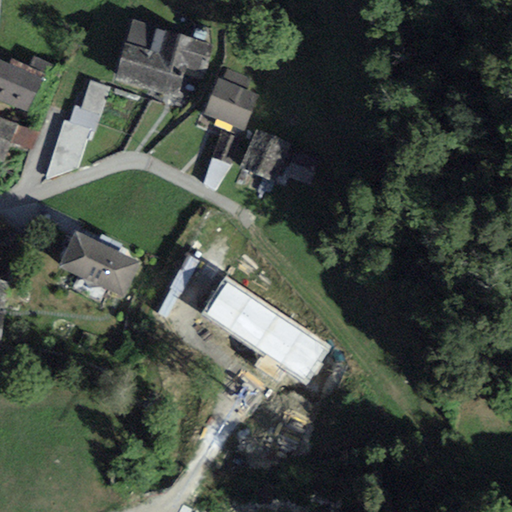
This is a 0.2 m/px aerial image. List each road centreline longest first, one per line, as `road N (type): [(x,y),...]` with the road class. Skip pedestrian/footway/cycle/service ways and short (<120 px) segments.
road 1 (track): [(236,212),(323,304),(456,476),(511,476)]
road 2 (residential): [(0,201),(137,160),(236,212)]
